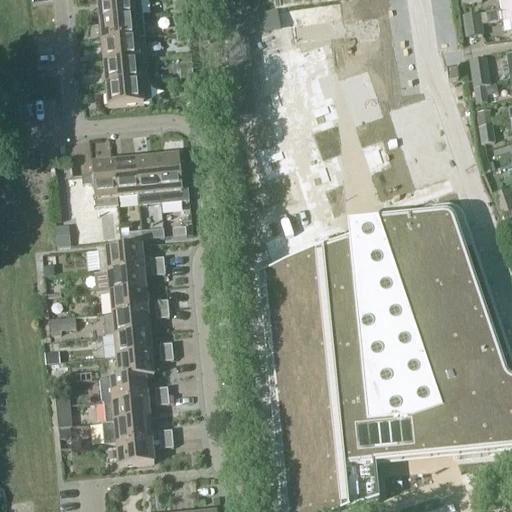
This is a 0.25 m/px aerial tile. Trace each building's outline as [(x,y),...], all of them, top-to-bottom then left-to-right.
[(115,0),(97,2),(99,23),(143,18),(141,0),(115,0)] [(420,46),(413,0),(372,0),(226,22),(235,120),(252,119),(244,36),(342,22),(348,57),(420,46)] [(511,0),(498,0),(501,13),(511,11),(511,0)] [(511,11),(501,13),(502,23),(510,22),(511,34),(511,33),(511,11)] [(478,16),(463,19),(466,40),(482,37),(478,16)] [(143,18),(99,23),(102,44),(145,40),(143,18)] [(175,29),(176,37),(189,36),(188,28),(175,29)] [(189,36),(176,37),(177,46),(190,45),(189,36)] [(145,40),(102,44),(104,66),(148,61),(145,40)] [(148,61),(104,66),(106,88),(150,83),(148,61)] [(470,66),(474,89),(496,85),(495,78),(483,80),(481,64),(470,66)] [(456,70),(446,71),(448,83),(458,81),(456,70)] [(180,72),(180,80),(193,79),(192,71),(180,72)] [(193,79),(180,80),(181,89),(194,88),(193,79)] [(150,83),(106,88),(108,109),(152,105),(150,83)] [(498,96),(496,85),(474,89),(476,107),(487,105),(486,98),(498,96)] [(478,112),(480,130),(490,128),(492,127),(490,109),(478,112)] [(490,128),(480,130),(482,147),(494,145),(492,127),(490,128)] [(350,212),(247,255),(281,414),(310,511),(386,511),(379,475),(511,463),(511,391),(503,393),(435,153),(345,184),(350,212)] [(511,156),(503,160),(506,169),(511,167),(511,166),(511,156)] [(180,159),(157,161),(161,207),(190,204),(187,171),(181,172),(180,159)] [(139,199),(140,209),(161,207),(157,161),(136,163),(139,199)] [(136,163),(114,165),(115,174),(118,201),(139,199),(136,163)] [(115,174),(114,165),(92,167),(93,178),(82,179),(83,188),(94,187),(96,211),(119,209),(118,201),(115,174)] [(511,207),(511,205),(507,192),(505,193),(494,197),(500,212),(511,207)] [(511,211),(501,216),(506,229),(511,226),(511,211)] [(186,230),(173,231),(173,239),(187,238),(186,230)] [(142,234),(143,242),(156,241),(155,233),(142,234)] [(130,244),(143,242),(142,234),(129,235),(130,244)] [(71,240),(58,241),(59,250),(72,249),(71,240)] [(144,271),(152,270),(151,261),(151,260),(143,261),(142,249),(98,253),(100,275),(108,275),(144,271)] [(152,270),(152,271),(164,269),(164,260),(151,261),(152,270)] [(164,269),(152,271),(152,279),(165,277),(164,269)] [(56,270),(43,271),(44,280),(56,279),(56,270)] [(144,271),(108,275),(110,296),(135,294),(146,293),(144,271)] [(135,294),(110,296),(112,318),(148,315),(146,293),(135,294)] [(155,304),(156,314),(169,313),(168,303),(155,304)] [(169,313),(156,314),(157,321),(169,320),(169,313)] [(148,315),(112,318),(102,319),(105,340),(114,340),(150,336),(148,315)] [(75,320),(50,323),(51,334),(76,332),(75,320)] [(150,336),(114,340),(116,361),(152,358),(150,336)] [(159,347),(160,357),(173,356),(172,346),(159,347)] [(58,356),(45,357),(46,367),(59,366),(58,356)] [(173,356),(160,357),(161,364),(173,363),(173,356)] [(152,358),(116,361),(118,382),(146,380),(154,379),(152,358)] [(148,401),(146,380),(118,382),(99,383),(102,406),(104,405),(148,401)] [(155,392),(156,401),(168,399),(168,390),(155,392)] [(168,399),(156,401),(156,409),(169,407),(168,399)] [(148,401),(104,405),(106,427),(150,423),(148,401)] [(106,427),(103,427),(105,449),(121,447),(152,444),(150,423),(106,427)] [(73,429),(61,430),(62,443),(74,441),(73,429)] [(159,434),(160,443),(173,442),(172,433),(159,434)] [(173,442),(160,443),(161,452),(173,450),(173,442)] [(121,447),(116,448),(118,470),(154,466),(152,444),(121,447)]
